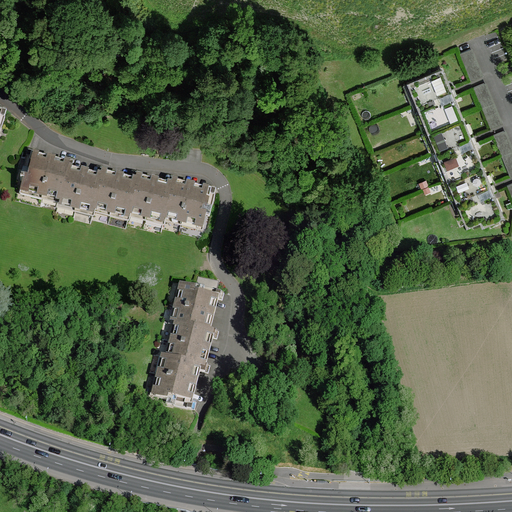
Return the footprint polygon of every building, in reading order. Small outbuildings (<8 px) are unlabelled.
[(472,49),(459,55),(470,81),(483,76),(472,49)] [(442,68),(407,83),(415,103),(427,131),(463,116),(454,96),(451,89),(442,68)] [(485,83),(473,88),(482,108),(490,128),(502,123),(485,83)] [(471,137),(463,116),(427,131),(435,151),(447,179),(482,164),(474,143),(471,137)] [(511,145),(505,130),(494,135),(502,155),(511,175),(511,174),(511,145)] [(26,178),(21,194),(42,199),(52,163),(34,158),(29,179),(26,178)] [(69,167),(52,163),(42,199),(59,204),(67,171),(69,167)] [(491,185),(482,164),(447,179),(454,197),(459,207),(462,206),(468,222),(482,217),(484,222),(503,214),(493,191),(491,185)] [(85,175),(67,171),(59,204),(58,208),(76,213),(85,175)] [(102,180),(85,175),(76,213),(93,217),(94,213),(102,180)] [(103,175),(102,180),(94,213),(111,217),(120,180),(103,175)] [(137,184),(120,180),(111,217),(128,221),(129,217),(137,184)] [(138,180),(137,184),(129,217),(146,222),(155,184),(138,180)] [(172,189),(155,184),(146,222),(163,226),(164,222),(172,189)] [(173,184),(172,189),(164,222),(181,226),(190,189),(173,184)] [(208,193),(190,189),(181,226),(203,231),(206,215),(203,215),(208,193)] [(219,282),(198,277),(196,286),(217,291),(219,282)] [(180,286),(174,307),(211,316),(216,299),(194,293),(195,290),(180,286)] [(170,324),(174,325),(207,333),(211,316),(174,307),(170,324)] [(174,325),(169,342),(207,351),(211,334),(207,333),(174,325)] [(169,342),(165,359),(198,367),(203,369),(207,351),(169,342)] [(157,375),(194,384),(198,367),(165,359),(161,358),(157,375)] [(194,384),(157,375),(151,396),(168,400),(169,396),(189,402),(194,384)]
